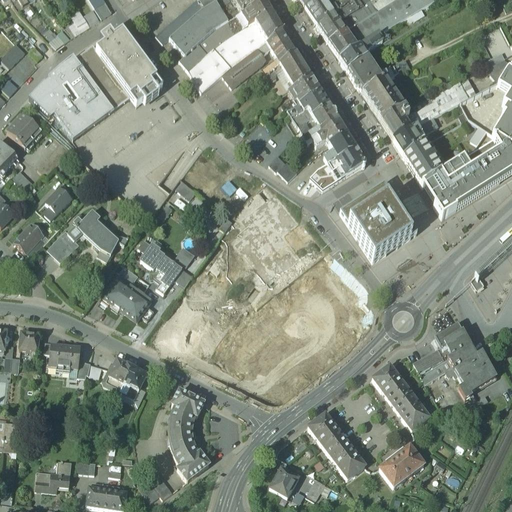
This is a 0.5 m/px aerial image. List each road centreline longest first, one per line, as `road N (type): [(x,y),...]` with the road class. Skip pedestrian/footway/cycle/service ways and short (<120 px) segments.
road 1 (residential): [(318,214),(209,137),(121,18)]
road 2 (residential): [(318,214),(382,167),(277,0)]
road 3 (residential): [(275,429),(33,311)]
road 4 (tertiary): [(275,429),(402,322)]
road 5 (tertiary): [(511,210),(402,322)]
road 6 (residential): [(402,322),(318,214)]
